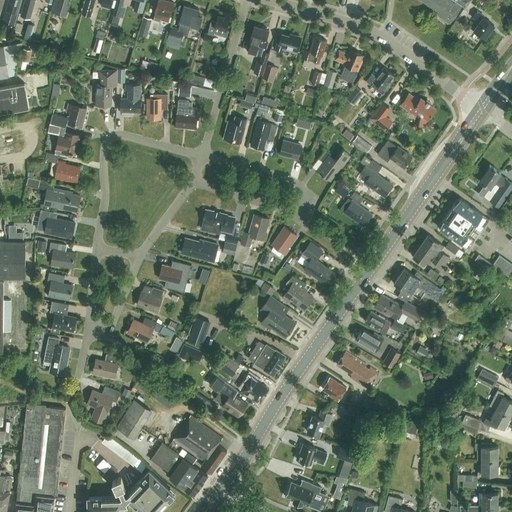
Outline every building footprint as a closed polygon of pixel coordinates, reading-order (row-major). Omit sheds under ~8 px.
[(21,0),(8,0),(6,10),(18,14),(21,0)] [(31,19),(36,0),(24,0),(21,16),(31,19)] [(53,0),(51,11),(66,16),(69,6),(67,5),(68,0),(53,0)] [(90,15),(94,0),(84,0),(80,13),(90,15)] [(112,0),(102,0),(101,5),(110,8),(112,0)] [(119,16),(123,0),(116,0),(112,14),(119,16)] [(136,0),(134,10),(142,12),(145,0),(136,0)] [(167,21),(169,15),(173,2),(165,0),(157,0),(155,10),(156,11),(153,20),(159,21),(160,19),(167,21)] [(424,0),(424,1),(437,10),(444,0),(424,0)] [(444,0),(437,10),(444,15),(443,18),(449,22),(461,5),(454,0),(444,0)] [(168,36),(181,40),(183,34),(187,35),(189,28),(198,30),(201,18),(196,17),(199,9),(184,5),(178,24),(179,25),(178,29),(171,26),(168,36)] [(485,39),(495,25),(484,17),(485,15),(476,9),(471,17),(477,22),(472,30),(485,39)] [(120,17),(113,15),(110,24),(117,26),(120,17)] [(229,18),(217,15),(215,21),(211,20),(208,33),(205,32),(204,38),(212,40),(214,32),(219,33),(219,34),(227,36),(228,30),(227,29),(229,18)] [(146,36),(151,19),(144,17),(139,34),(146,36)] [(16,22),(14,30),(20,32),(23,24),(16,22)] [(34,24),(28,22),(24,37),(30,39),(34,24)] [(266,40),(269,30),(254,25),(249,43),(250,43),(248,52),(255,54),(258,46),(265,48),(267,41),(266,40)] [(105,32),(97,30),(96,36),(103,38),(105,32)] [(297,52),(300,39),(299,39),(300,36),(290,34),(289,36),(281,33),(279,41),(278,40),(275,50),(282,52),(283,48),(297,52)] [(102,39),(96,37),(92,50),(99,52),(102,39)] [(321,56),(326,40),(314,37),(310,52),(304,50),(302,59),(319,63),(321,56)] [(0,45),(0,76),(9,75),(9,74),(14,73),(22,41),(3,44),(3,45),(0,45)] [(31,50),(23,48),(20,59),(28,61),(31,50)] [(355,69),(362,55),(351,50),(349,55),(338,51),(335,59),(345,63),(345,65),(340,75),(349,79),(349,80),(353,82),(357,72),(353,70),(354,69),(355,69)] [(263,75),(266,64),(269,53),(263,51),(260,62),(256,61),(253,72),(263,75)] [(266,64),(263,75),(262,77),(272,80),(276,67),(266,64)] [(371,74),(365,81),(372,86),(382,93),(385,90),(391,82),(389,81),(394,75),(383,67),(376,77),(371,74)] [(98,78),(101,77),(101,85),(97,85),(97,95),(92,95),(92,104),(96,104),(103,105),(108,106),(108,105),(110,105),(111,85),(116,85),(117,69),(98,69),(98,78)] [(332,88),(334,80),(337,72),(328,70),(322,91),(329,93),(331,87),(332,88)] [(318,85),(322,73),(315,71),(311,83),(318,85)] [(205,77),(191,73),(189,81),(203,85),(205,77)] [(0,112),(29,107),(24,83),(0,87),(0,112)] [(127,90),(127,98),(121,98),(120,111),(122,111),(122,113),(133,114),(133,112),(140,112),(140,99),(139,98),(139,94),(141,94),(141,85),(125,85),(125,90),(127,90)] [(191,86),(179,85),(179,86),(179,93),(178,95),(190,96),(191,86)] [(363,91),(355,85),(346,97),(354,104),(363,91)] [(307,92),(316,96),(319,89),(309,86),(307,92)] [(257,94),(247,91),(245,99),(255,102),(257,94)] [(167,109),(168,94),(153,94),(153,98),(148,98),(147,118),(160,118),(160,108),(167,109)] [(425,102),(420,98),(418,101),(408,94),(400,105),(415,115),(418,112),(427,118),(435,109),(429,105),(430,103),(426,100),(425,102)] [(277,105),(279,98),(264,95),(263,102),(277,105)] [(253,102),(241,99),(239,105),(251,109),(253,102)] [(188,101),(179,100),(176,126),(195,128),(197,107),(188,106),(188,101)] [(374,111),(375,111),(370,118),(373,121),(385,130),(392,120),(386,115),(391,109),(382,101),(374,111)] [(258,107),(257,109),(262,110),(267,112),(269,106),(259,103),(258,107)] [(50,123),(65,127),(66,123),(82,126),(86,108),(69,104),(67,111),(70,112),(69,115),(67,115),(67,118),(52,114),(50,123)] [(283,113),(276,111),(273,119),(281,121),(283,113)] [(240,142),(247,119),(235,116),(234,121),(228,120),(223,137),(240,142)] [(299,117),(297,124),(311,127),(313,120),(299,117)] [(258,120),(256,126),(251,145),(264,149),(266,140),(273,142),(277,126),(258,120)] [(65,127),(50,123),(48,132),(58,135),(54,152),(68,155),(68,153),(76,155),(78,147),(77,147),(80,136),(64,132),(65,127)] [(354,133),(347,128),(342,134),(349,139),(354,133)] [(367,152),(371,145),(357,134),(352,141),(367,152)] [(298,159),(302,144),(283,139),(279,154),(298,159)] [(412,156),(398,146),(397,146),(388,139),(377,154),(387,161),(390,157),(404,167),(405,166),(406,166),(408,163),(408,162),(412,156)] [(341,167),(350,155),(343,150),(335,159),(330,155),(330,154),(325,150),(319,158),(324,162),(318,171),(329,180),(340,166),(341,167)] [(53,162),(52,167),(50,174),(55,175),(55,177),(76,181),(79,167),(64,164),(64,162),(56,160),(58,154),(46,152),(44,160),(53,162)] [(381,167),(372,160),(364,155),(359,161),(365,166),(360,173),(367,178),(365,182),(383,196),(392,184),(376,173),(381,167)] [(485,170),(478,180),(489,187),(484,196),(498,206),(511,185),(511,182),(505,177),(504,178),(503,180),(498,176),(499,174),(500,172),(487,164),(484,169),(485,170)] [(40,179),(27,176),(26,184),(38,187),(40,179)] [(44,209),(49,211),(50,205),(77,211),(80,196),(70,194),(71,192),(52,188),(53,182),(40,179),(39,187),(47,189),(44,204),(45,204),(44,209)] [(349,190),(339,182),(334,190),(344,197),(349,190)] [(372,214),(358,205),(363,198),(354,191),(350,197),(353,199),(352,200),(348,197),(340,208),(344,211),(344,212),(364,225),(372,214)] [(484,227),(489,219),(460,198),(452,204),(443,218),(439,227),(469,248),(474,240),(467,235),(476,222),(484,227)] [(44,231),(71,237),(74,222),(48,217),(50,211),(49,211),(44,209),(40,209),(36,228),(44,230),(44,231)] [(231,233),(234,216),(206,209),(201,228),(220,233),(220,230),(231,233)] [(257,244),(257,241),(259,242),(261,241),(262,239),(265,240),(267,234),(264,233),(269,218),(255,214),(249,233),(244,232),(240,243),(250,246),(251,242),(257,244)] [(511,227),(503,221),(500,226),(511,234),(511,235),(510,239),(511,240),(511,227)] [(9,223),(10,235),(24,234),(24,230),(17,230),(17,223),(9,223)] [(288,247),(296,235),(284,226),(272,244),(285,253),(289,248),(288,247)] [(237,243),(238,237),(227,234),(225,240),(237,243)] [(420,245),(446,262),(449,257),(439,251),(443,245),(438,242),(439,242),(427,234),(420,245)] [(213,261),(217,245),(200,240),(200,242),(185,238),(182,252),(213,261)] [(0,277),(25,278),(25,241),(0,240),(0,277)] [(46,241),(38,240),(36,250),(45,251),(46,241)] [(454,253),(458,248),(448,241),(445,246),(454,253)] [(72,267),(75,253),(65,251),(66,245),(50,242),(49,251),(53,251),(51,264),(72,267)] [(234,254),(236,244),(225,242),(223,251),(234,254)] [(331,271),(315,259),(322,250),(310,242),(300,255),(309,261),(304,268),(323,282),(331,271)] [(442,268),(446,262),(420,245),(412,255),(424,263),(429,256),(433,259),(432,261),(442,268)] [(265,264),(269,255),(263,253),(259,262),(265,264)] [(492,263),(478,253),(474,258),(489,268),(492,263)] [(493,263),(509,273),(511,269),(511,260),(500,253),(493,263)] [(162,264),(159,278),(166,280),(164,285),(184,290),(191,264),(184,262),(172,260),(171,266),(162,264)] [(203,268),(201,273),(208,276),(210,270),(203,268)] [(402,288),(410,294),(416,286),(438,300),(446,288),(442,285),(440,288),(416,272),(414,275),(403,268),(393,282),(402,288)] [(435,279),(439,274),(430,268),(426,273),(435,279)] [(69,299),(71,285),(62,283),(64,276),(57,274),(49,273),(48,276),(48,280),(51,281),(48,295),(69,299)] [(305,283),(306,283),(292,275),(284,286),(288,289),(282,297),(296,306),(297,305),(304,310),(313,297),(302,289),(305,283)] [(276,288),(265,280),(261,287),(272,294),(276,288)] [(3,302),(3,281),(0,281),(0,351),(3,352),(3,331),(9,331),(10,305),(10,302),(3,302)] [(156,311),(163,291),(153,287),(150,294),(141,291),(137,305),(156,311)] [(406,301),(404,300),(401,305),(381,294),(374,306),(398,318),(401,312),(416,321),(422,310),(406,301)] [(295,323),(284,315),(288,309),(270,296),(261,309),(267,314),(262,322),(270,328),(271,326),(286,336),(295,323)] [(52,301),(51,306),(50,311),(55,312),(51,331),(59,332),(60,328),(73,331),(73,329),(75,330),(76,324),(74,324),(76,317),(66,315),(68,305),(52,301)] [(388,325),(391,321),(378,313),(378,314),(370,310),(364,320),(379,329),(378,330),(384,334),(389,326),(388,325)] [(441,311),(438,316),(444,319),(447,314),(441,311)] [(211,320),(197,315),(188,340),(203,345),(211,320)] [(147,341),(155,322),(145,317),(142,323),(133,319),(127,332),(147,341)] [(402,332),(405,325),(394,319),(391,326),(402,332)] [(177,323),(171,320),(167,326),(174,329),(177,323)] [(505,334),(508,329),(497,324),(495,328),(501,331),(502,332),(505,334)] [(174,331),(163,325),(160,332),(170,337),(174,331)] [(375,350),(383,337),(373,332),(372,334),(361,328),(355,338),(375,350)] [(495,328),(492,334),(498,337),(501,331),(495,328)] [(511,337),(505,334),(502,340),(511,344),(511,337)] [(64,374),(70,348),(58,345),(59,338),(48,336),(44,360),(52,362),(50,371),(64,374)] [(180,346),(183,340),(177,336),(173,342),(180,346)] [(203,351),(184,343),(179,355),(188,359),(189,356),(199,360),(203,351)] [(273,375),(285,355),(266,343),(254,363),(273,375)] [(415,352),(424,357),(429,350),(420,345),(418,347),(415,352)] [(392,366),(400,353),(391,348),(383,361),(392,366)] [(366,387),(377,371),(370,366),(369,368),(365,366),(366,364),(359,359),(358,360),(356,359),(357,358),(345,350),(336,363),(352,373),(349,376),(366,387)] [(118,362),(119,356),(106,353),(105,361),(96,359),(93,373),(113,377),(117,362),(118,362)] [(239,365),(229,358),(221,369),(231,376),(233,373),(239,365)] [(258,402),(268,388),(255,379),(258,374),(248,367),(242,376),(250,382),(244,392),(258,402)] [(479,373),(495,381),(498,376),(481,368),(479,373)] [(140,397),(154,376),(145,370),(131,391),(140,397)] [(432,371),(431,371),(423,373),(425,379),(433,377),(432,371)] [(493,387),(495,381),(479,373),(476,379),(493,387)] [(220,390),(214,398),(223,404),(223,405),(238,416),(247,404),(234,394),(237,390),(217,376),(211,384),(220,390)] [(338,400),(346,386),(330,376),(322,388),(329,393),(329,394),(338,400)] [(169,408),(178,395),(162,383),(152,396),(169,408)] [(105,385),(104,387),(101,393),(92,390),(87,403),(90,404),(90,405),(96,408),(92,419),(103,423),(112,399),(116,400),(120,390),(105,385)] [(131,390),(125,387),(122,393),(132,397),(134,394),(130,393),(131,390)] [(489,405),(495,408),(510,415),(511,410),(511,401),(502,396),(503,392),(497,389),(489,405)] [(389,400),(378,392),(373,399),(366,395),(361,403),(380,408),(390,409),(390,407),(385,406),(389,400)] [(124,415),(141,427),(151,410),(134,399),(124,415)] [(53,511),(56,488),(57,488),(59,471),(57,471),(58,464),(60,464),(61,455),(59,455),(60,448),(61,448),(62,440),(61,439),(62,432),(63,432),(65,416),(63,416),(64,408),(66,408),(65,408),(46,406),(46,404),(27,402),(14,511),(53,511)] [(358,406),(348,404),(347,411),(357,413),(358,406)] [(486,416),(483,421),(495,427),(497,424),(504,427),(510,415),(495,408),(490,418),(486,416)] [(328,423),(331,413),(321,410),(318,417),(312,415),(307,431),(318,435),(323,422),(328,423)] [(134,438),(141,427),(124,415),(116,427),(134,438)] [(211,473),(227,451),(217,444),(222,437),(190,415),(173,438),(204,460),(201,465),(211,473)] [(465,423),(479,427),(481,421),(464,415),(462,422),(465,423)] [(409,421),(406,431),(415,434),(418,423),(409,421)] [(476,434),(479,427),(465,423),(462,422),(459,428),(476,434)] [(103,439),(109,443),(113,437),(108,433),(103,439)] [(477,459),(481,459),(498,459),(498,446),(492,446),(492,442),(481,443),(475,443),(475,449),(477,449),(477,459)] [(323,463),(326,452),(316,449),(316,447),(303,443),(300,452),(299,452),(296,459),(310,464),(312,457),(317,459),(316,461),(323,463)] [(194,494),(207,475),(162,444),(152,458),(171,471),(167,476),(194,494)] [(357,451),(341,446),(337,456),(353,462),(357,451)] [(12,450),(5,449),(4,456),(11,457),(12,450)] [(105,471),(112,463),(104,456),(97,464),(105,471)] [(498,473),(498,459),(481,459),(482,465),(478,465),(478,473),(484,473),(484,475),(490,475),(490,473),(498,473)] [(108,481),(117,470),(111,465),(102,476),(108,481)] [(0,507),(7,509),(10,490),(13,476),(5,474),(6,470),(0,468),(0,467),(0,466),(0,507)] [(170,498),(176,493),(170,487),(169,488),(149,470),(128,492),(126,493),(123,487),(125,486),(121,476),(112,480),(116,490),(119,489),(122,495),(120,496),(89,497),(89,511),(122,511),(123,503),(128,503),(127,499),(129,497),(144,511),(155,511),(169,497),(170,498)] [(324,511),(326,511),(318,509),(321,501),(324,493),(322,492),(317,490),(319,486),(320,486),(321,486),(301,478),(301,479),(302,479),(300,485),(291,481),(285,496),(293,499),(292,501),(302,505),(302,503),(303,503),(308,505),(324,511)] [(337,483),(332,496),(339,499),(344,486),(337,483)] [(375,511),(377,504),(363,500),(365,491),(351,487),(347,500),(354,501),(350,511),(375,511)] [(498,505),(498,493),(479,492),(479,505),(482,506),(482,505),(498,505)] [(414,511),(415,511),(400,507),(403,498),(388,494),(384,509),(391,511),(390,511),(414,511)] [(451,503),(449,510),(456,511),(459,511),(460,506),(451,503)]
